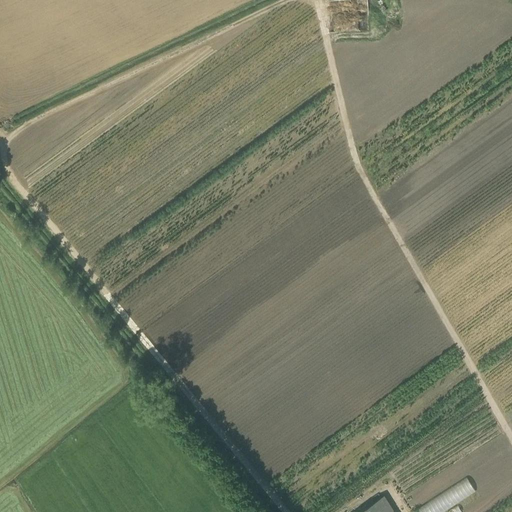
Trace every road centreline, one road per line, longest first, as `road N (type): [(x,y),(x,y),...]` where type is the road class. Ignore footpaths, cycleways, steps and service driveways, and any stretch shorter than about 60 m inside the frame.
road 1 (track): [(318,0),(365,180),(511,448)]
road 2 (track): [(289,0),(0,144)]
